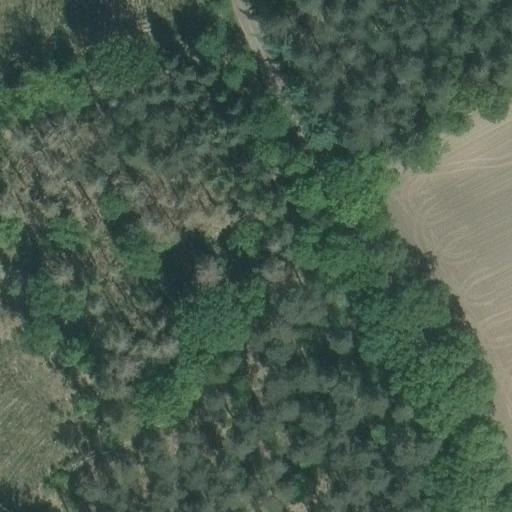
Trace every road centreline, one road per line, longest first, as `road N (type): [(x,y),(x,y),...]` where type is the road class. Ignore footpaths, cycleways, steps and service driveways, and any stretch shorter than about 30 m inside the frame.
road 1 (track): [(511,471),(366,191),(256,39),(244,0)]
road 2 (track): [(256,39),(0,115)]
